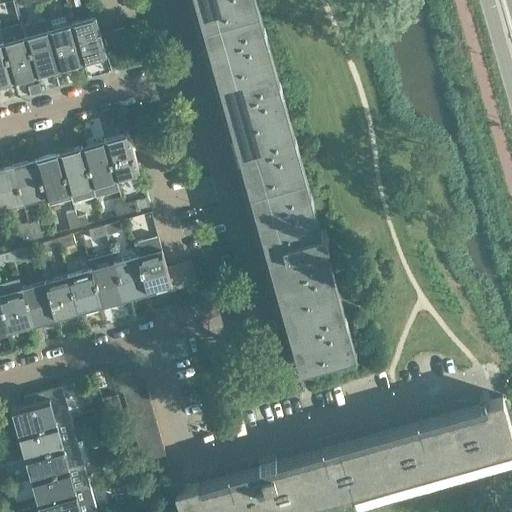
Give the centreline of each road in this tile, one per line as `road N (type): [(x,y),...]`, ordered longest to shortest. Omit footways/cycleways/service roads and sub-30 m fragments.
road 1 (residential): [(468,376),(186,461),(150,333)]
road 2 (residential): [(150,333),(260,300),(192,70)]
road 3 (residential): [(192,70),(0,125)]
road 4 (residential): [(0,375),(150,333)]
